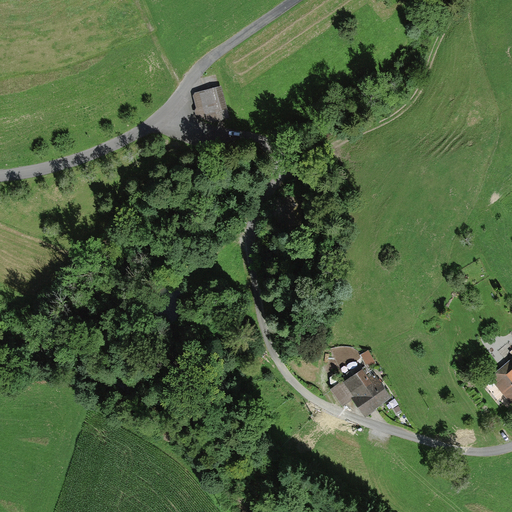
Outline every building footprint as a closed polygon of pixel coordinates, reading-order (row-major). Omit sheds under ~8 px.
[(225,119),(218,87),(194,92),(200,117),(211,121),(225,119)] [(298,203),(293,195),(276,206),(288,224),(297,218),(291,207),(298,203)] [(371,351),(363,354),(368,368),(376,365),(371,351)] [(511,362),(495,377),(511,397),(511,362)] [(363,371),(334,391),(343,405),(354,397),(366,414),(390,397),(375,376),(369,380),(363,371)]
